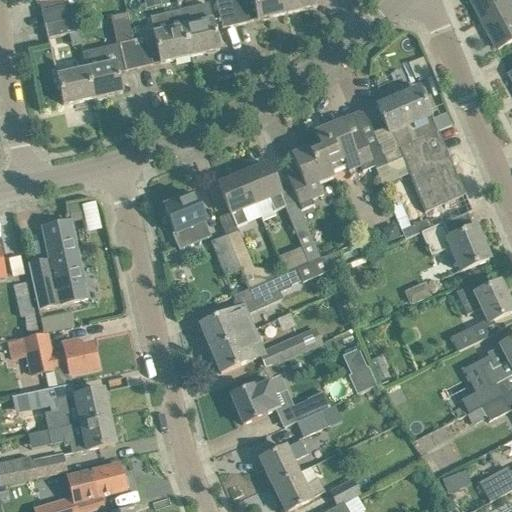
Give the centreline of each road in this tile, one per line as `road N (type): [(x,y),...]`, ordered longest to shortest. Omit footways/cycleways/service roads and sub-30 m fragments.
road 1 (residential): [(207,511),(184,451),(117,163)]
road 2 (unclassified): [(117,163),(265,99),(399,0)]
road 3 (residential): [(511,210),(432,0)]
road 4 (residential): [(29,184),(0,31)]
